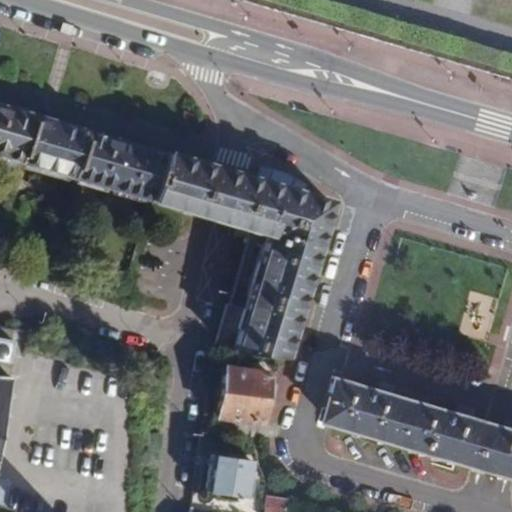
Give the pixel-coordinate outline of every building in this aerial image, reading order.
[(1,108),(0,107),(0,157),(16,163),(29,116),(1,108)] [(53,123),(29,116),(16,163),(71,178),(84,132),(53,123)] [(84,132),(71,178),(148,200),(162,154),(121,142),(84,132)] [(162,154),(148,200),(197,215),(223,222),(232,225),(266,234),(250,293),(245,308),(225,303),(212,351),(282,359),(317,238),(327,202),(270,186),(232,175),(192,163),(162,154)] [(0,511),(0,409),(11,341),(0,339),(0,511)] [(263,406),(267,384),(268,373),(222,367),(214,417),(202,415),(201,430),(256,438),(260,424),(265,426),(272,407),(263,406)] [(384,390),(347,380),(333,425),(499,473),(511,476),(511,427),(465,414),(384,390)] [(248,462),(208,455),(201,492),(243,497),(248,462)] [(293,500),(273,497),(269,497),(267,511),(291,511),(293,503),(293,500)]
